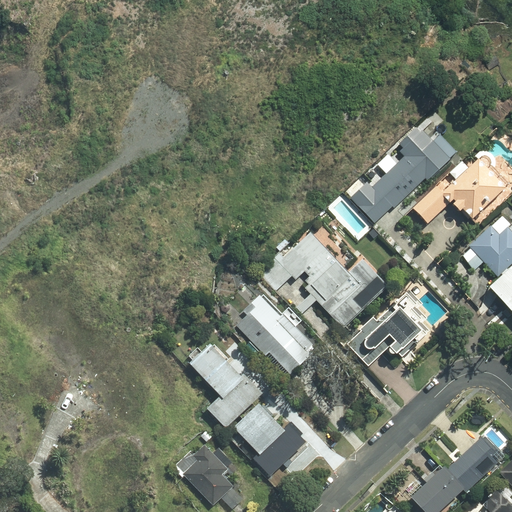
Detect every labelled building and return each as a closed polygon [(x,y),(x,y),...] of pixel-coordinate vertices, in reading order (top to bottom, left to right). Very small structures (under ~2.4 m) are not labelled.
[(356,200),(374,222),(452,158),(426,126),(401,147),(409,157),(356,200)] [(437,184),(413,207),(428,223),(452,201),(473,222),(510,186),(481,155),(444,191),(437,184)] [(511,262),(511,217),(508,213),(462,251),(477,268),(484,262),(496,276),(511,262)] [(348,268),(313,232),(267,278),(279,290),(297,272),(316,291),(301,305),(308,312),(318,303),(346,330),(392,285),(362,254),(348,268)] [(511,267),(490,287),(511,310),(511,267)] [(319,348),(264,290),(232,320),(287,378),(319,348)] [(439,329),(404,292),(345,346),(363,366),(380,349),(397,367),(439,329)] [(212,335),(185,360),(218,397),(207,407),(274,481),(316,443),(290,414),(278,424),(255,399),(263,391),(212,335)] [(447,511),(510,454),(486,430),(414,496),(429,511),(447,511)] [(182,471),(212,502),(232,483),(221,472),(227,466),(203,442),(192,453),(196,458),(182,471)] [(511,458),(499,471),(511,484),(511,458)] [(511,511),(511,501),(502,491),(481,511),(511,511)]
